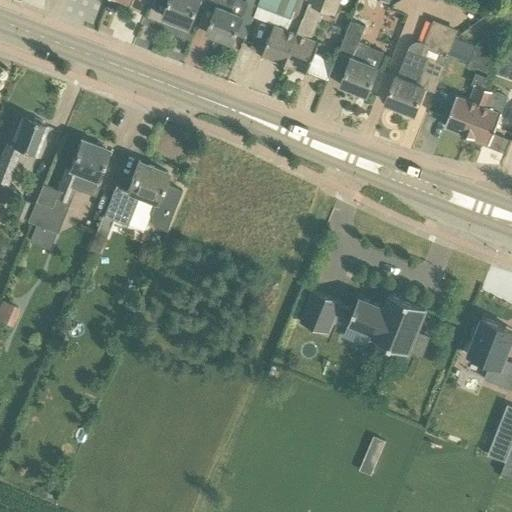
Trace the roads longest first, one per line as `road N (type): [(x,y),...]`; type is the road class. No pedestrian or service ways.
road 1 (secondary): [(511,228),(0,21)]
road 2 (track): [(330,185),(198,511)]
